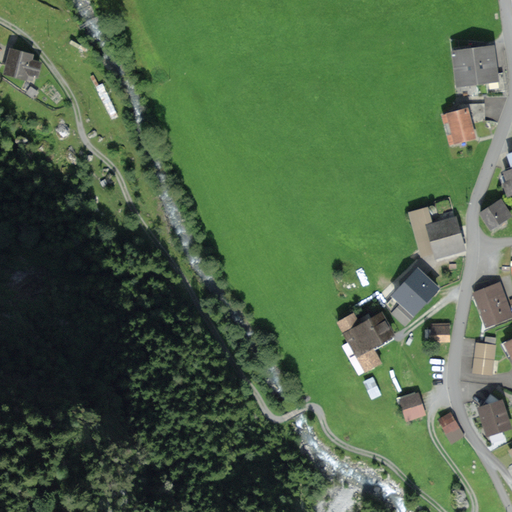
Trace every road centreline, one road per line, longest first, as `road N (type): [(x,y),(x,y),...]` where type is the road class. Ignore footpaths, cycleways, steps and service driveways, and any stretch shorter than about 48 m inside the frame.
road 1 (track): [(442,511),(396,465),(344,450),(316,412),(304,409),(276,423),(263,414),(182,278),(131,212),(111,165),(81,136),(68,91),(40,53),(0,23)]
road 2 (residential): [(511,511),(453,390),(473,243)]
road 3 (residential): [(473,243),(474,204),(511,101)]
road 4 (track): [(453,390),(433,411),(431,430),(470,491),(474,511)]
